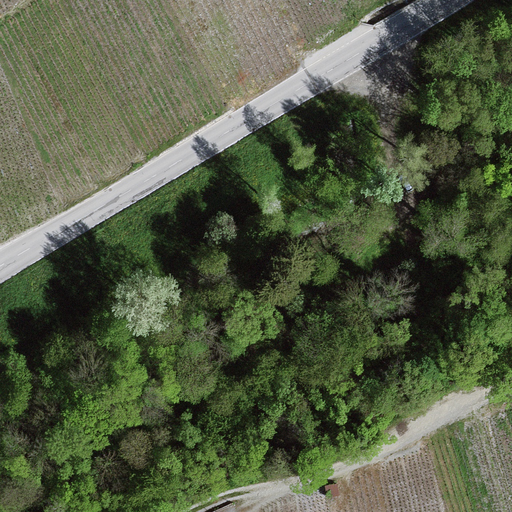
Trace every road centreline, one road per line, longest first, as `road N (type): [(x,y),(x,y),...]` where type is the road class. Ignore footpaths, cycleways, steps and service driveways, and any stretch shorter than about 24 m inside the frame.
road 1 (tertiary): [(0,266),(449,0)]
road 2 (track): [(194,511),(328,473),(511,383)]
